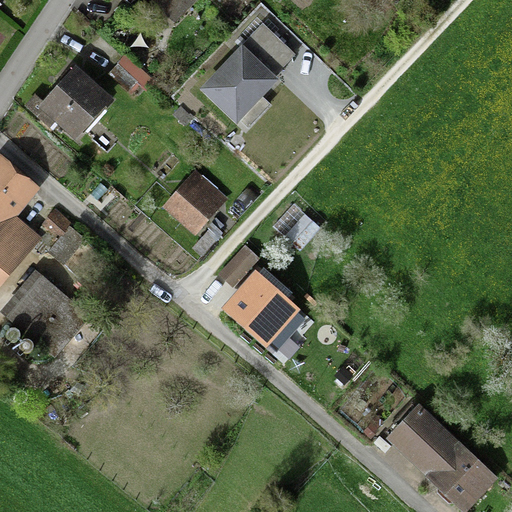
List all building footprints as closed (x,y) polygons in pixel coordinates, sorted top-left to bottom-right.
[(183,0),(123,0),(130,6),(135,0),(151,0),(164,12),(174,0),(176,0),(180,3),(183,0)] [(274,35),(267,42),(288,62),(294,55),(274,35)] [(236,118),(271,81),(242,53),(207,89),(236,118)] [(129,92),(137,82),(146,89),(152,82),(124,57),(109,74),(129,92)] [(59,81),(64,86),(46,107),(36,97),(27,107),(41,120),(49,111),(75,134),(105,100),(70,69),(59,81)] [(0,279),(28,247),(0,223),(0,222),(30,187),(3,163),(0,166),(0,279)] [(196,230),(223,199),(196,175),(169,206),(196,230)] [(48,251),(63,263),(83,239),(53,213),(36,234),(51,247),(48,251)] [(216,239),(208,231),(193,248),(201,255),(216,239)] [(222,272),(234,284),(257,258),(245,247),(222,272)] [(100,255),(93,249),(74,272),(81,278),(100,255)] [(228,309),(266,342),(293,311),(255,277),(228,309)] [(8,316),(54,356),(87,317),(41,278),(8,316)] [(464,506),(491,479),(419,411),(393,439),(464,506)]
